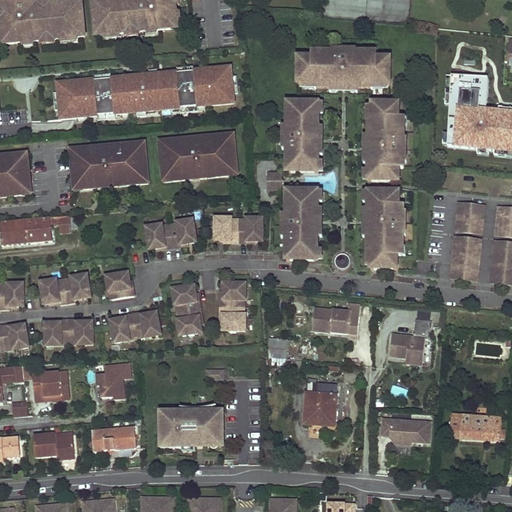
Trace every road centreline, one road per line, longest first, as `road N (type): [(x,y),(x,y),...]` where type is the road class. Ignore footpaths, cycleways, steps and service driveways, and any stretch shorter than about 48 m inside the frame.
road 1 (residential): [(0,317),(133,302),(170,269),(248,264),(281,276),(511,300)]
road 2 (residential): [(0,488),(246,477),(511,498)]
